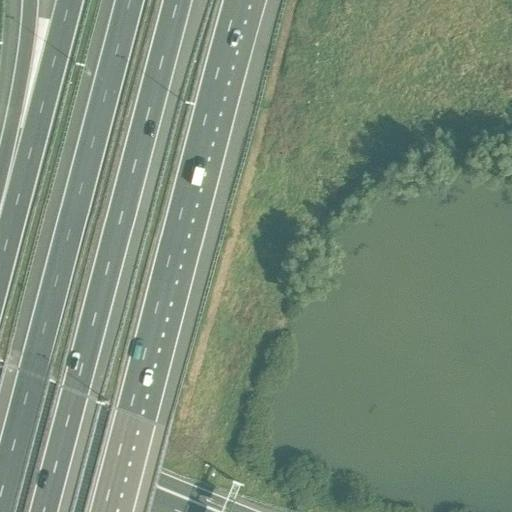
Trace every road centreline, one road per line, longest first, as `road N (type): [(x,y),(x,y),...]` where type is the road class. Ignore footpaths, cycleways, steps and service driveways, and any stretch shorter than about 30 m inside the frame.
road 1 (motorway): [(103,511),(238,0)]
road 2 (motorway): [(44,511),(176,0)]
road 3 (motorway): [(130,0),(0,503)]
road 4 (motorway): [(69,0),(0,265)]
road 5 (motorway): [(227,511),(0,411)]
road 6 (motorway): [(178,511),(0,441)]
road 7 (motorway): [(29,0),(0,175)]
